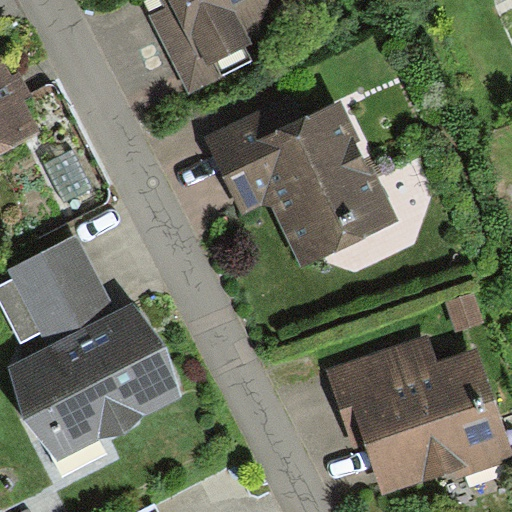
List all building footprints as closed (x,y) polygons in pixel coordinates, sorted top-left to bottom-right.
[(160,0),(166,13),(153,20),(191,100),(253,70),(246,55),(273,0),(160,0)] [(0,160),(41,140),(16,89),(0,56),(0,160)] [(331,83),(204,142),(242,219),(262,209),(274,214),(301,273),(399,228),(331,83)] [(71,154),(45,170),(66,206),(93,191),(71,154)] [(118,320),(77,241),(11,275),(15,283),(0,291),(0,305),(22,348),(46,335),(55,352),(14,373),(61,464),(179,403),(132,313),(118,320)] [(474,299),(448,309),(457,334),(483,324),(474,299)] [(428,339),(327,374),(354,453),(362,451),(381,505),(511,460),(511,455),(478,357),(439,370),(428,339)]
